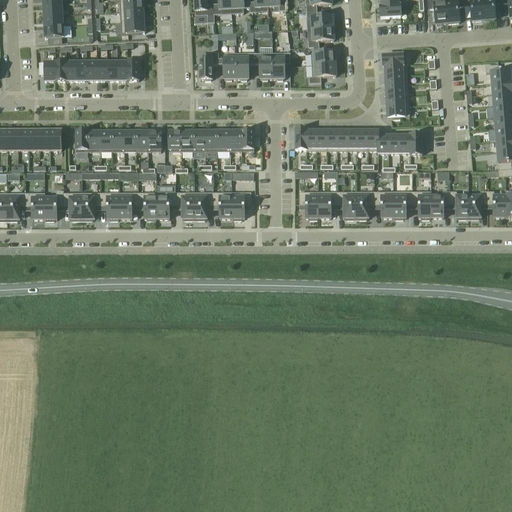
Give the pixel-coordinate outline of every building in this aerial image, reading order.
[(214,19),(214,17),(213,7),(207,7),(206,0),(194,0),(195,18),(207,18),(207,19),(214,19)] [(213,7),(214,17),(232,16),(230,0),(218,0),(219,6),(213,7)] [(230,0),(232,16),(244,16),(243,11),(249,11),(250,11),(249,5),(243,5),(242,0),(230,0)] [(268,14),(268,10),(267,0),(254,0),(255,4),(249,5),(250,11),(249,11),(249,15),(268,14)] [(267,0),(268,10),(279,9),(279,14),(286,13),(285,3),(279,3),(278,0),(267,0)] [(305,0),(306,14),(317,14),(317,8),(332,7),(332,5),(333,5),(332,0),(305,0)] [(398,0),(380,0),(381,8),(381,9),(399,8),(399,7),(398,0)] [(448,26),(446,0),(434,1),(433,0),(427,0),(428,12),(435,11),(436,27),(448,26)] [(464,9),(463,0),(445,0),(446,0),(448,26),(458,25),(459,25),(458,9),(464,9)] [(470,0),(463,0),(464,9),(471,8),(472,24),(484,23),(482,2),(481,2),(471,3),(470,0)] [(500,6),(499,0),(481,0),(481,2),(482,2),(484,23),(494,22),(495,22),(494,6),(500,6)] [(511,0),(502,0),(503,6),(509,5),(510,21),(511,21),(511,20),(511,0)] [(119,4),(120,15),(143,13),(143,3),(119,4)] [(62,18),(62,7),(43,8),(44,19),(62,18)] [(381,9),(381,8),(380,8),(381,20),(401,19),(400,7),(399,7),(399,8),(381,9)] [(120,15),(121,25),(144,24),(143,13),(120,15)] [(333,31),(333,26),(334,26),(334,20),(333,20),(333,19),(317,20),(317,14),(306,14),(307,32),(333,31)] [(63,29),(62,18),(44,19),(44,30),(63,29)] [(121,25),(121,37),(144,35),(144,24),(121,25)] [(64,40),(63,29),(44,30),(45,41),(64,40)] [(333,31),(307,32),(308,50),(313,50),(319,50),(319,44),(334,43),(334,41),(335,41),(335,35),(333,35),(333,31)] [(319,50),(313,50),(313,56),(311,56),(312,68),(335,67),(335,62),(336,62),(336,56),(335,56),(334,55),(319,56),(319,50)] [(205,82),(205,83),(211,83),(211,82),(212,82),(212,67),(218,67),(218,61),(218,55),(212,55),(212,56),(200,56),(200,82),(205,82)] [(218,61),(218,67),(224,67),(224,82),(226,82),(226,83),(232,83),(232,82),(236,82),(236,56),(224,56),(224,61),(223,61),(218,61)] [(254,56),(236,56),(236,82),(241,82),(241,83),(247,83),(247,82),(248,82),(248,67),(254,67),(254,56)] [(254,56),(254,67),(260,67),(260,82),(262,82),(262,83),(268,83),(268,82),(272,82),(272,56),(254,56)] [(272,56),(272,82),(277,82),(277,83),(283,83),(283,82),(284,82),(284,67),(290,66),(290,56),(272,56)] [(403,57),(383,58),(383,70),(384,70),(384,69),(403,68),(403,57)] [(127,83),(139,83),(139,78),(139,74),(139,60),(127,60),(127,65),(127,83)] [(96,65),(97,65),(97,83),(107,83),(107,65),(108,65),(108,62),(96,63),(96,65)] [(485,72),(490,71),(491,83),(511,81),(510,69),(499,70),(498,63),(485,64),(485,72)] [(55,65),(45,65),(45,84),(55,84),(56,84),(55,65)] [(66,65),(55,65),(56,84),(66,84),(66,65)] [(76,65),(66,65),(66,84),(76,84),(76,65)] [(87,65),(76,65),(76,84),(87,84),(87,65)] [(96,65),(87,65),(87,84),(97,83),(97,65),(96,65)] [(107,83),(117,83),(117,65),(108,65),(107,65),(107,83)] [(127,83),(127,65),(117,65),(117,83),(127,83)] [(312,68),(312,79),(309,80),(309,86),(321,86),(321,79),(336,79),(336,77),(337,77),(337,71),(335,71),(335,67),(312,68)] [(403,68),(384,69),(384,70),(385,79),(408,78),(407,67),(403,68)] [(408,78),(385,79),(386,89),(408,88),(408,78)] [(491,83),(492,94),(511,93),(511,80),(511,81),(491,83)] [(408,88),(386,89),(386,100),(409,98),(408,88)] [(492,94),(493,106),(511,104),(511,93),(492,94)] [(409,98),(386,100),(387,110),(409,109),(409,98)] [(511,104),(493,106),(494,118),(511,116),(511,104)] [(409,109),(387,110),(387,121),(392,120),(392,122),(400,122),(400,120),(410,119),(409,109)] [(511,116),(494,118),(495,130),(511,128),(511,116)] [(511,128),(495,130),(496,141),(511,140),(511,128)] [(307,132),(295,132),(295,153),(306,153),(306,133),(307,133),(307,132)] [(50,153),(50,133),(40,134),(40,153),(50,153)] [(62,153),(62,133),(50,133),(50,153),(62,153)] [(88,135),(84,135),(84,133),(77,133),(77,135),(76,135),(76,155),(89,155),(88,135)] [(101,155),(100,133),(93,133),(93,135),(88,135),(89,155),(101,155)] [(113,155),(112,135),(108,135),(108,133),(100,133),(101,155),(113,155)] [(125,155),(124,133),(117,133),(117,134),(112,135),(113,155),(125,155)] [(124,133),(125,155),(137,155),(136,134),(132,134),(132,133),(124,133)] [(136,134),(137,155),(149,155),(148,133),(141,133),(141,134),(136,134)] [(149,155),(161,155),(161,134),(156,134),(156,133),(148,133),(149,155)] [(174,134),(169,134),(169,155),(182,155),(182,133),(174,133),(174,134)] [(189,133),(182,133),(182,155),(194,155),(194,134),(189,134),(189,133)] [(198,134),(194,134),(194,155),(206,154),(206,133),(198,133),(198,134)] [(213,133),(206,133),(206,154),(218,154),(218,134),(213,134),(213,133)] [(222,134),(218,134),(218,154),(230,154),(230,133),(222,133),(222,134)] [(237,133),(230,133),(230,154),(242,154),(242,134),(237,134),(237,133)] [(246,134),(242,134),(242,154),(254,154),(254,134),(253,134),(253,133),(246,133),(246,134)] [(306,153),(306,154),(317,154),(317,133),(307,133),(306,133),(306,153)] [(317,133),(317,154),(327,154),(327,133),(317,133)] [(327,133),(327,154),(337,154),(337,133),(327,133)] [(337,133),(337,154),(347,154),(347,134),(337,133)] [(18,153),(18,134),(7,134),(7,153),(18,153)] [(29,153),(29,134),(18,134),(18,153),(29,153)] [(40,153),(40,134),(29,134),(29,153),(40,153)] [(347,134),(347,154),(357,154),(357,134),(347,134)] [(357,134),(357,154),(368,154),(368,134),(357,134)] [(368,134),(368,154),(378,154),(378,138),(378,134),(368,134)] [(411,156),(410,156),(410,158),(422,158),(422,137),(410,137),(410,138),(411,138),(411,156)] [(378,154),(378,156),(389,156),(389,138),(378,138),(378,154)] [(389,138),(389,156),(400,156),(400,138),(389,138)] [(400,138),(400,156),(410,156),(411,156),(411,138),(410,138),(400,138)] [(511,140),(496,141),(497,153),(511,151),(511,140)] [(511,164),(511,151),(497,153),(498,172),(511,171),(511,164)] [(138,180),(138,173),(67,175),(67,182),(138,180)] [(255,173),(225,174),(226,188),(255,187),(255,173)] [(439,174),(439,182),(450,182),(450,174),(439,174)] [(45,198),(45,222),(46,222),(46,224),(54,224),(54,222),(57,222),(57,209),(63,209),(63,193),(56,193),(56,198),(45,198)] [(63,193),(63,209),(69,209),(70,222),(72,222),(72,224),(82,223),(82,196),(64,196),(64,193),(63,193)] [(375,194),(356,195),(356,222),(366,222),(366,221),(368,221),(369,221),(368,207),(375,207),(375,194)] [(393,194),(375,194),(375,207),(381,207),(381,221),(394,221),(393,194)] [(412,194),(393,194),(394,221),(395,221),(395,222),(403,222),(403,221),(406,221),(406,207),(412,207),(412,194)] [(431,194),(412,194),(412,207),(418,207),(418,221),(422,221),(422,222),(429,222),(429,221),(431,221),(431,197),(431,194)] [(431,197),(431,221),(444,221),(443,207),(450,207),(450,194),(443,194),(443,197),(431,197)] [(457,194),(450,194),(450,207),(456,207),(456,221),(457,221),(457,220),(458,220),(458,222),(468,222),(468,199),(457,199),(457,194)] [(480,196),(468,196),(468,199),(468,222),(478,222),(478,220),(480,220),(480,221),(481,221),(481,207),(487,207),(487,194),(480,194),(480,196)] [(494,194),(487,194),(487,207),(493,207),(493,220),(505,220),(506,220),(506,199),(505,199),(494,199),(494,194)] [(119,195),(101,196),(101,208),(107,208),(107,222),(110,222),(110,223),(118,223),(118,222),(120,222),(119,195)] [(138,195),(119,195),(120,222),(132,222),(132,208),(138,208),(138,195)] [(157,195),(138,195),(138,208),(144,208),(144,222),(148,222),(148,223),(155,223),(155,222),(157,222),(157,195)] [(176,195),(157,195),(157,222),(169,222),(169,208),(176,208),(176,195)] [(194,195),(176,195),(176,208),(182,208),(182,222),(183,222),(184,222),(184,223),(194,223),(194,195)] [(213,195),(194,195),(194,223),(204,223),(204,222),(206,222),(207,222),(207,208),(213,208),(213,195)] [(232,195),(213,195),(213,208),(219,208),(219,221),(232,221),(232,195)] [(251,195),(232,195),(232,221),(234,221),(234,223),(241,223),(241,221),(244,221),(244,208),(251,208),(251,195)] [(318,195),(299,195),(299,208),(306,208),(306,221),(309,221),(309,223),(317,223),(317,221),(319,221),(318,195)] [(337,195),(318,195),(319,221),(331,221),(331,208),(337,208),(337,195)] [(356,195),(337,195),(337,208),(343,208),(344,221),(346,221),(346,222),(356,222),(356,195)] [(26,196),(7,196),(7,207),(7,224),(17,224),(17,222),(19,222),(19,223),(20,223),(20,209),(26,209),(26,196)] [(45,196),(26,196),(26,209),(32,209),(32,222),(45,222),(45,198),(45,196)] [(101,196),(82,196),(82,223),(92,223),(92,222),(94,222),(95,222),(94,209),(101,208),(101,196)]
